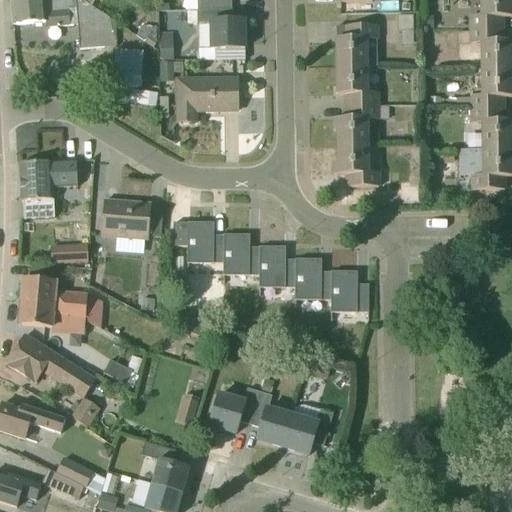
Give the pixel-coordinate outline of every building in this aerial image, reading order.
[(114,51),(111,24),(77,0),(43,0),(44,0),(9,2),(13,29),(45,27),(46,31),(76,29),(79,54),(114,51)] [(77,0),(111,24),(120,13),(101,0),(77,0)] [(178,0),(178,14),(186,14),(229,13),(229,3),(243,3),(243,0),(178,0)] [(502,32),(501,20),(511,19),(511,7),(509,8),(508,0),(477,0),(478,19),(467,20),(467,33),(502,32)] [(186,27),(207,26),(208,53),(243,53),(243,25),(229,25),(229,13),(186,14),(186,27)] [(432,18),(421,18),(421,32),(432,32),(432,18)] [(411,19),(398,19),(397,36),(411,36),(411,19)] [(335,43),(335,70),(367,70),(376,70),(376,43),(378,44),(377,30),(344,30),(344,43),(335,43)] [(477,47),(477,71),(511,70),(511,44),(502,44),(502,32),(467,33),(467,47),(477,47)] [(114,55),(111,104),(138,106),(142,57),(114,55)] [(160,63),(160,83),(178,83),(178,63),(160,63)] [(336,98),(344,98),(345,110),(378,110),(378,96),(367,96),(367,70),(335,70),(336,98)] [(502,112),(502,99),(511,99),(511,79),(511,70),(477,71),(478,98),(469,98),(469,102),(447,101),(447,111),(468,111),(502,112)] [(237,116),(236,82),(175,83),(176,126),(195,126),(195,116),(237,116)] [(378,110),(345,110),(345,122),(332,123),(332,134),(336,134),(336,151),(368,150),(368,124),(387,123),(387,110),(378,110)] [(502,112),(468,111),(468,126),(478,127),(478,153),(511,152),(511,125),(511,123),(502,123),(502,112)] [(332,166),(332,179),(345,179),(346,191),(377,191),(377,151),(368,150),(336,151),(336,167),(332,166)] [(459,154),(460,183),(469,183),(470,193),(503,192),(502,182),(511,181),(511,152),(478,153),(459,154)] [(75,164),(18,167),(20,205),(22,205),(23,224),(53,222),(52,192),(77,191),(75,164)] [(419,207),(419,188),(401,188),(401,207),(419,207)] [(440,191),(422,191),(422,203),(440,203),(440,191)] [(363,198),(346,198),(346,208),(364,207),(363,198)] [(148,208),(103,205),(101,242),(146,245),(148,208)] [(187,268),(222,269),(221,238),(211,238),(211,228),(171,227),(171,251),(187,251),(187,268)] [(231,292),(257,292),(256,253),(246,253),(246,238),(221,238),(222,269),(222,278),(231,278),(231,292)] [(88,265),(89,248),(52,246),(51,264),(88,265)] [(264,303),(294,303),(294,267),(284,267),(284,253),(256,253),(257,292),(264,292),(264,303)] [(317,307),(329,307),(329,278),(319,278),(319,267),(294,267),(294,303),(294,306),(294,311),(317,311),(317,307)] [(24,301),(24,307),(86,312),(87,297),(56,294),(57,287),(55,287),(56,270),(30,268),(28,285),(22,284),(20,301),(24,301)] [(356,278),(329,278),(329,307),(329,317),(368,317),(368,291),(356,291),(356,278)] [(85,325),(86,312),(24,307),(23,313),(19,312),(18,329),(52,332),(53,322),(85,325)] [(96,384),(23,339),(4,369),(36,388),(42,378),(84,403),(96,384)] [(245,392),(243,403),(218,396),(209,429),(235,436),(238,425),(248,428),(257,396),(245,392)] [(192,422),(197,399),(182,396),(177,418),(192,422)] [(248,428),(258,431),(255,443),(281,451),(291,418),(267,411),(270,399),(257,396),(248,428)] [(0,408),(0,435),(24,443),(29,427),(59,437),(64,423),(20,408),(18,414),(0,408)] [(96,419),(78,408),(70,420),(88,432),(96,419)] [(292,414),(291,418),(281,451),(307,459),(311,447),(322,450),(329,425),(292,414)] [(144,460),(137,485),(181,498),(189,472),(170,467),(174,455),(143,446),(139,459),(144,460)] [(63,462),(55,479),(83,492),(95,497),(102,479),(63,462)] [(41,486),(7,478),(6,481),(0,479),(0,506),(17,511),(20,501),(37,505),(41,489),(78,504),(83,492),(55,479),(45,476),(41,486)] [(137,485),(132,503),(127,501),(123,511),(117,511),(114,511),(116,502),(100,497),(95,511),(96,511),(177,511),(181,498),(137,485)]
